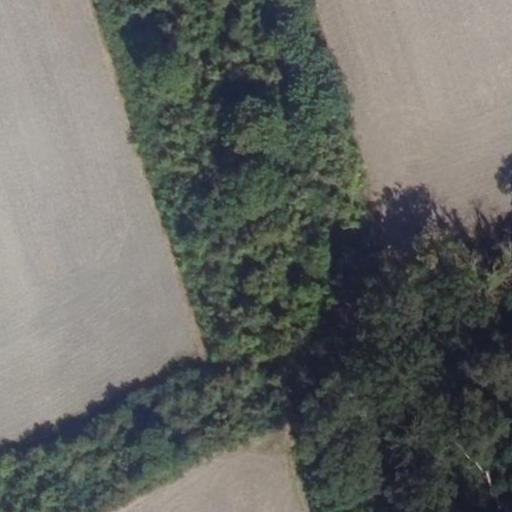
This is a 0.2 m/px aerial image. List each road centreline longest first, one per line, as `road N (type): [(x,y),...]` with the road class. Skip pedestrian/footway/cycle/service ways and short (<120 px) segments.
road 1 (track): [(0,460),(292,328)]
road 2 (track): [(292,328),(511,235)]
road 3 (track): [(292,328),(340,511)]
